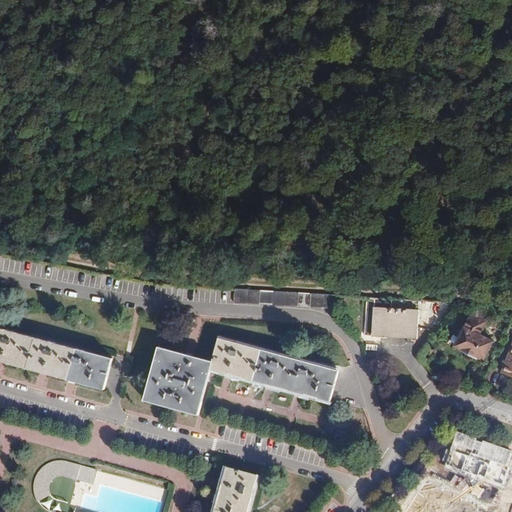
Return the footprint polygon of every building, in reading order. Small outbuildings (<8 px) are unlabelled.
[(335,308),(336,296),(235,291),(235,304),(335,308)] [(418,301),(409,300),(409,309),(373,307),(371,336),(382,337),(406,338),(406,343),(414,343),(414,339),(417,339),(417,329),(418,301)] [(485,322),(468,319),(455,347),(460,350),(461,352),(477,360),(478,359),(484,361),(493,342),(480,336),(485,322)] [(113,358),(0,327),(0,361),(42,372),(72,381),(104,389),(113,358)] [(213,359),(211,369),(226,374),(272,386),(299,393),(331,401),(339,370),(219,338),(213,359)] [(511,343),(502,373),(511,376),(511,343)] [(187,352),(159,345),(144,400),(164,406),(199,415),(213,359),(187,352)] [(511,462),(511,451),(458,432),(446,465),(504,486),(511,462)] [(38,502),(50,495),(49,490),(49,486),(50,483),(51,481),(53,479),(55,478),(58,477),(61,476),(65,477),(77,481),(81,466),(65,462),(60,461),(56,461),(53,462),(50,463),(46,466),(43,468),(40,471),(37,475),(36,477),(35,481),(34,485),(34,489),(35,494),(36,499),(38,502)] [(97,470),(81,466),(77,481),(93,485),(97,470)] [(248,511),(258,477),(227,469),(223,486),(215,511),(248,511)] [(51,497),(50,495),(38,502),(40,504),(41,506),(44,508),(46,510),(48,511),(49,511),(74,511),(75,511),(65,509),(67,502),(55,499),(52,497),(51,497)]
